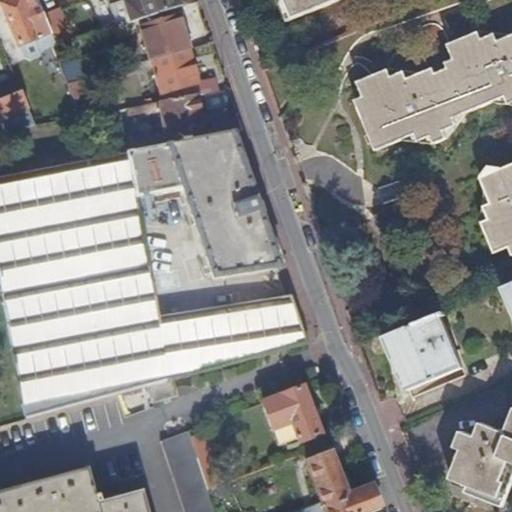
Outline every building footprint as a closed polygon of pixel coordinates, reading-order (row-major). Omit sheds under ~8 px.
[(43,17),(35,0),(23,0),(22,1),(21,0),(16,0),(2,6),(19,49),(50,35),(43,17)] [(118,29),(185,8),(182,0),(133,0),(109,7),(118,29)] [(289,0),(296,17),(339,0),(289,0)] [(56,49),(73,44),(60,12),(43,17),(50,35),(53,42),(56,49)] [(150,62),(189,51),(180,19),(141,30),(150,62)] [(456,59),(511,36),(481,32),(450,45),(456,59)] [(511,35),(511,36),(456,59),(421,74),(366,97),(358,100),(376,142),(390,137),(393,144),(404,139),(418,134),(421,141),(434,136),(437,143),(451,137),(448,130),(461,125),(457,117),(470,112),(471,111),(468,104),(480,99),(483,107),(496,101),(508,96),(511,103),(511,102),(511,35)] [(199,85),(189,51),(150,62),(160,96),(199,85)] [(366,97),(421,74),(390,69),(359,82),(366,97)] [(35,128),(22,95),(0,103),(0,126),(3,134),(35,128)] [(163,126),(202,118),(198,98),(198,96),(152,105),(146,106),(143,107),(145,117),(161,114),(163,126)] [(468,104),(471,111),(483,107),(480,99),(468,104)] [(70,114),(73,121),(82,119),(79,111),(70,114)] [(457,117),(461,125),(470,112),(457,117)] [(119,158),(207,141),(202,118),(163,126),(165,139),(152,142),(152,144),(118,151),(119,158)] [(448,130),(451,137),(461,125),(448,130)] [(170,383),(158,318),(136,200),(182,190),(212,278),(279,267),(234,136),(207,141),(119,158),(0,180),(0,287),(25,423),(148,389),(170,383)] [(390,137),(376,142),(379,150),(393,144),(390,137)] [(511,162),(504,166),(491,163),(483,175),(487,186),(493,200),(486,203),(492,217),(485,220),(498,251),(511,245),(511,162)] [(172,382),(306,345),(291,301),(287,302),(285,302),(158,318),(170,383),(172,382)] [(465,369),(441,312),(388,334),(411,392),(465,369)] [(176,398),(172,382),(170,383),(148,389),(152,404),(176,398)] [(323,437),(306,390),(282,398),(300,445),(323,437)] [(511,419),(507,431),(483,422),(477,435),(463,430),(457,445),(465,448),(453,478),(500,498),(507,482),(503,480),(511,460),(511,419)] [(178,487),(186,511),(215,511),(209,493),(198,462),(189,435),(163,445),(178,487)] [(209,493),(222,488),(212,457),(198,462),(209,493)] [(379,511),(380,511),(372,490),(347,499),(331,457),(308,466),(325,511),(379,511)] [(0,511),(97,511),(94,500),(87,472),(85,472),(85,473),(0,496),(0,511)] [(94,500),(97,511),(145,511),(141,496),(142,495),(142,494),(100,505),(98,499),(94,500)]
